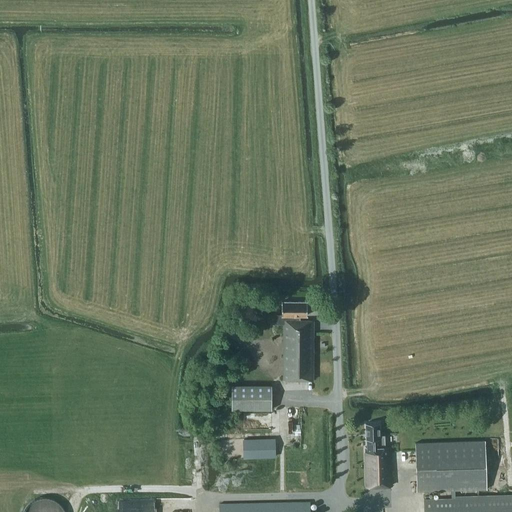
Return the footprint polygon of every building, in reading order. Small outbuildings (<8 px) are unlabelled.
[(293,319),(284,319),(283,383),(314,383),(315,320),(301,319),(302,314),(307,314),(308,301),(282,301),(282,314),(293,314),(293,319)] [(231,387),(230,411),(270,412),(271,388),(231,387)] [(390,476),(389,446),(377,447),(377,438),(378,437),(378,426),(360,426),(361,438),(371,438),(371,447),(365,447),(365,477),(389,477),(390,476)] [(243,438),(243,456),(273,456),(273,438),(243,438)] [(511,511),(511,496),(455,498),(454,489),(486,488),(485,440),(415,442),(416,491),(451,490),(451,498),(424,499),(423,511),(511,511)] [(65,511),(63,507),(60,503),(55,499),(50,497),(44,497),(39,497),(34,499),(29,503),(26,507),(23,511),(65,511)] [(146,511),(147,502),(124,502),(124,511),(146,511)] [(222,507),(222,511),(312,511),(312,502),(222,507)]
